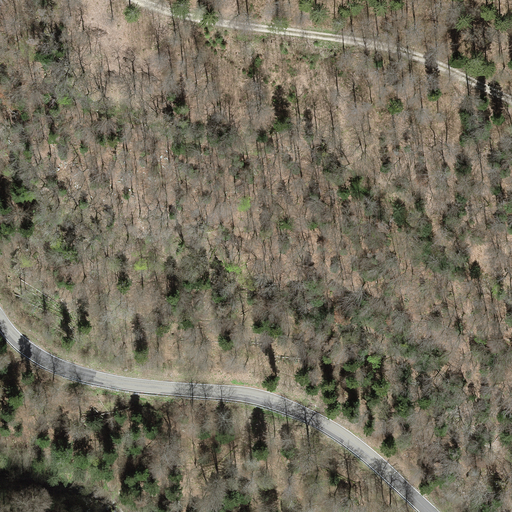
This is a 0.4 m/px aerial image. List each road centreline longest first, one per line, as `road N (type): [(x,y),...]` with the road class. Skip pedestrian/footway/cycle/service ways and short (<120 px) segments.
road 1 (tertiary): [(429,511),(360,448),(292,407),(87,376),(18,343),(0,316)]
road 2 (track): [(136,0),(401,47),(511,97)]
